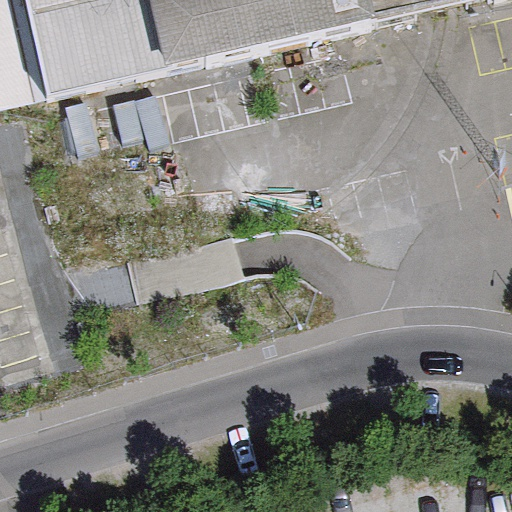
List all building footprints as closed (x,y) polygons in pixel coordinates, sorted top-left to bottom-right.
[(24,0),(0,0),(0,123),(50,112),(24,0)] [(24,0),(50,112),(165,85),(146,3),(159,0),(366,0),(373,26),(488,2),(487,0),(24,0)] [(373,26),(366,0),(159,0),(146,3),(165,85),(375,37),(373,26)] [(511,13),(511,0),(487,0),(488,2),(491,18),(511,13)] [(238,245),(137,266),(144,297),(245,276),(238,245)]
